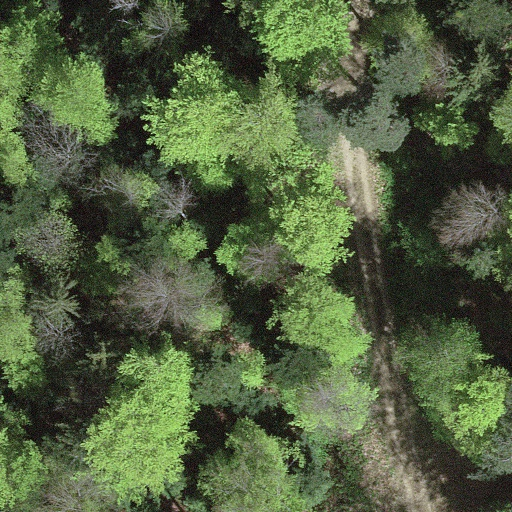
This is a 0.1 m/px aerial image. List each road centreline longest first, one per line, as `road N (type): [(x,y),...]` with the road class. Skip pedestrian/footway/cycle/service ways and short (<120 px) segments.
road 1 (track): [(357,0),(348,109),(364,239),(393,410),(441,511)]
road 2 (track): [(442,511),(458,321),(511,89)]
